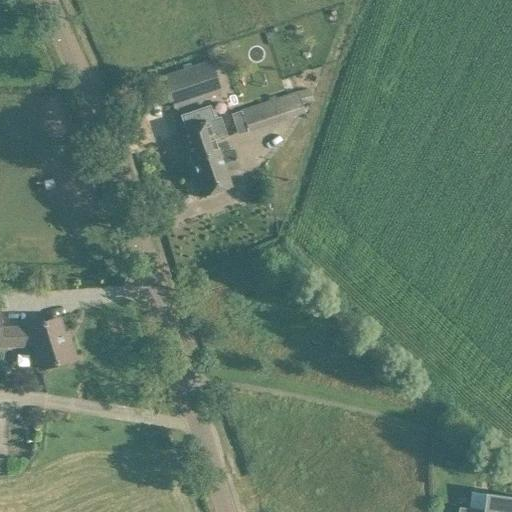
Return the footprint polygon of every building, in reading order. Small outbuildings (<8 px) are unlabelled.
[(174,107),(221,92),(210,61),(164,77),(174,107)] [(247,130),(293,115),(304,111),(302,104),(314,100),(310,88),(241,111),(247,130)] [(209,106),(181,116),(186,129),(182,131),(192,160),(218,152),(213,138),(225,134),(219,118),(213,120),(209,106)] [(218,152),(192,160),(204,194),(230,186),(225,172),(239,167),(233,150),(219,155),(218,152)] [(83,286),(84,306),(123,304),(122,284),(83,286)] [(0,329),(0,345),(32,344),(40,368),(74,358),(69,341),(66,342),(58,318),(27,327),(28,328),(0,329)] [(306,457),(297,460),(302,476),(301,476),(313,510),(313,509),(314,511),(353,511),(382,502),(380,497),(378,497),(375,487),(365,490),(365,489),(341,497),(325,450),(316,453),(316,454),(306,457)] [(413,469),(411,463),(390,470),(386,458),(384,459),(401,507),(402,506),(402,504),(407,502),(409,508),(425,503),(414,469),(413,469)] [(460,507),(459,511),(511,511),(511,495),(489,493),(486,510),(460,507)]
